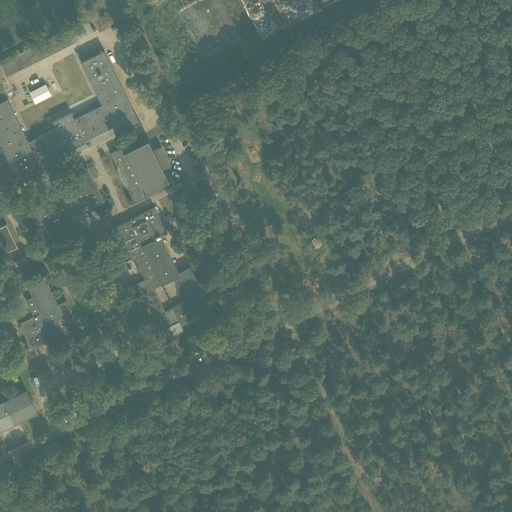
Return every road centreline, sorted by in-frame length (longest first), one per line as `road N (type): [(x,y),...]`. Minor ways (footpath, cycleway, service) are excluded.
road 1 (unclassified): [(34,263),(13,219),(18,199),(175,116),(191,121),(216,172)]
road 2 (unclassified): [(286,324),(511,215)]
road 3 (unclassified): [(151,391),(124,339),(129,321),(92,236)]
road 4 (unclassified): [(0,469),(151,391)]
road 5 (unclassified): [(286,324),(216,172)]
road 6 (unclassified): [(151,391),(286,324)]
road 7 (unclassified): [(92,236),(216,172)]
